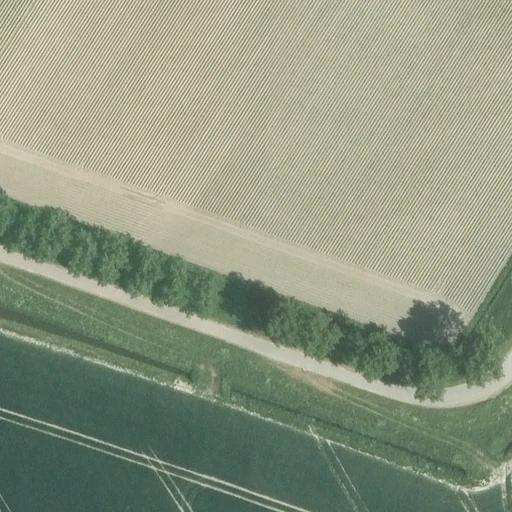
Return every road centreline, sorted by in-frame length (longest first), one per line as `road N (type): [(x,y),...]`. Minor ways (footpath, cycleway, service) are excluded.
road 1 (unclassified): [(0,257),(394,395),(464,404),(511,373)]
road 2 (track): [(0,272),(206,364),(213,404)]
road 3 (track): [(301,363),(314,385),(465,450),(496,478)]
